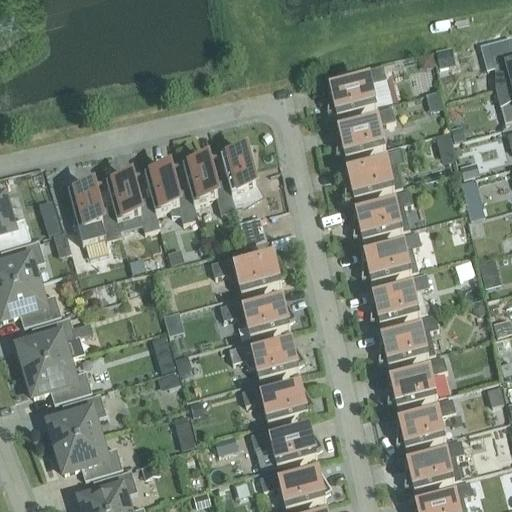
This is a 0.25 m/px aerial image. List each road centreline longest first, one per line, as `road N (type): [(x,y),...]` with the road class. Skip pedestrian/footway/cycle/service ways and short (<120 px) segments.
road 1 (residential): [(368,511),(283,100)]
road 2 (residential): [(0,165),(283,100)]
